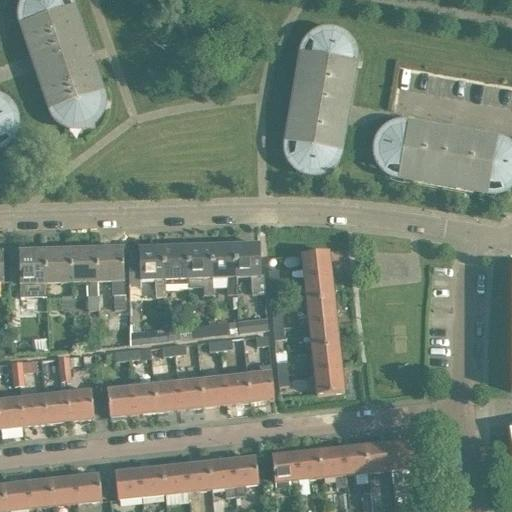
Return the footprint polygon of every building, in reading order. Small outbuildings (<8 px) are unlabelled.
[(16,9),(15,13),(15,18),(16,23),(21,21),(31,51),(36,66),(50,108),(46,109),(48,114),(50,117),(53,121),(57,123),(61,125),(66,127),(70,127),(75,127),(79,126),(83,124),(87,122),(91,119),(94,115),(96,111),(97,107),(98,102),(98,97),(97,93),(86,61),(82,51),(68,10),(62,12),(57,0),(19,0),(17,4),(16,9)] [(301,56),(287,137),(294,139),(291,154),(287,155),(289,160),(292,163),(295,167),(299,169),(303,171),(308,173),(312,173),(317,173),(321,172),(326,170),(329,167),(333,164),(336,160),(338,156),(339,151),(334,150),(339,123),(342,101),(349,60),(354,61),(355,57),(354,52),(353,48),(352,44),(349,40),(346,37),(343,34),(339,32),(335,31),(331,30),(326,30),(322,30),(318,32),(314,34),(310,36),(307,40),(310,42),(308,58),(301,56)] [(0,134),(3,134),(6,137),(8,133),(10,129),(12,125),(13,121),(12,116),(12,112),(10,108),(8,104),(5,101),(2,98),(0,96),(0,134)] [(373,142),(373,147),(374,152),(375,156),(377,160),(380,164),(383,167),(385,164),(401,167),(400,174),(481,188),(482,181),(497,183),(499,187),(503,185),(507,183),(510,180),(511,176),(511,147),(510,145),(507,142),(503,139),(499,137),(495,136),(494,141),(403,125),(404,120),(400,120),(395,120),(390,122),(386,124),(382,126),(379,130),(377,134),(375,138),(373,142)] [(257,243),(232,244),(233,278),(248,277),(249,294),(262,293),(261,276),(258,276),(257,243)] [(232,244),(208,245),(209,279),(210,279),(224,278),(224,294),(234,293),(233,278),(232,244)] [(184,245),(160,246),(161,280),(162,280),(185,279),(184,245)] [(208,245),(184,245),(185,279),(186,287),(200,286),(201,294),(210,294),(210,279),(209,279),(208,245)] [(136,260),(126,260),(126,286),(138,286),(139,281),(152,281),(152,297),(163,297),(162,280),(161,280),(160,246),(136,247),(136,260)] [(120,247),(94,248),(95,283),(96,283),(109,282),(109,295),(110,295),(111,309),(122,309),(122,294),(121,282),(120,247)] [(94,248),(68,249),(69,284),(84,283),(84,295),(96,294),(96,283),(95,283),(94,248)] [(43,249),(16,250),(16,265),(17,283),(17,285),(44,284),(43,249)] [(68,249),(43,249),(44,284),(69,284),(68,249)] [(325,251),(297,253),(297,254),(300,278),(328,275),(325,251)] [(16,265),(7,266),(8,284),(17,283),(16,265)] [(266,269),(266,270),(267,281),(276,280),(275,269),(266,269)] [(328,275),(300,278),(302,301),(331,298),(328,275)] [(276,280),(267,281),(268,293),(277,292),(276,280)] [(96,294),(84,295),(85,310),(97,310),(96,294)] [(70,295),(59,296),(59,311),(71,311),(70,295)] [(331,298),(302,301),(305,324),(333,321),(331,298)] [(279,315),(270,316),(271,328),(280,327),(279,315)] [(235,320),(234,320),(236,333),(265,330),(264,317),(235,320)] [(234,320),(211,323),(212,335),(235,333),(236,333),(234,320)] [(333,321),(305,324),(307,347),(336,344),(333,321)] [(211,323),(187,326),(188,338),(212,335),(211,323)] [(85,327),(73,328),(73,346),(85,346),(85,327)] [(177,327),(163,328),(164,341),(179,340),(177,327)] [(280,327),(271,328),(272,339),(281,338),(280,327)] [(163,328),(127,332),(127,345),(164,341),(163,328)] [(265,334),(252,335),(254,347),(266,346),(265,334)] [(229,338),(217,339),(218,351),(231,350),(229,338)] [(217,339),(205,341),(207,352),(218,351),(217,339)] [(183,343),(170,344),(172,356),(184,355),(183,343)] [(170,344),(158,346),(160,357),(172,356),(170,344)] [(336,344),(307,347),(310,370),(338,367),(336,344)] [(136,348),(124,349),(125,361),(138,360),(136,348)] [(124,349),(112,351),(113,362),(125,361),(124,349)] [(283,351),(273,351),(274,363),(284,362),(283,351)] [(78,355),(66,357),(67,365),(79,363),(78,355)] [(60,358),(55,358),(56,369),(68,368),(67,365),(66,357),(60,358)] [(19,362),(8,363),(9,374),(20,373),(19,362)] [(284,362),(274,363),(275,374),(285,373),(284,362)] [(257,372),(244,374),(247,402),(271,399),(268,371),(268,363),(256,365),(257,372)] [(338,367),(310,370),(313,395),(341,391),(338,367)] [(68,368),(56,369),(57,381),(63,380),(69,380),(68,368)] [(20,373),(9,374),(11,386),(16,385),(22,385),(20,373)] [(285,373),(275,374),(276,386),(286,385),(285,373)] [(244,374),(221,376),(224,404),(247,402),(244,374)] [(221,376),(198,379),(201,407),(224,404),(221,376)] [(198,379),(175,381),(178,409),(201,407),(198,379)] [(175,381),(151,384),(154,412),(178,409),(175,381)] [(151,384),(128,386),(131,414),(154,412),(151,384)] [(128,386),(104,389),(107,417),(131,414),(128,386)] [(88,389),(64,392),(67,420),(91,418),(88,389)] [(64,392),(41,394),(44,423),(67,420),(64,392)] [(41,394),(17,397),(21,425),(44,423),(41,394)] [(17,397),(0,398),(0,427),(21,425),(17,397)] [(410,440),(386,443),(389,471),(390,483),(401,482),(400,469),(413,468),(410,440)] [(374,444),(363,445),(366,473),(377,472),(389,471),(386,443),(374,444)] [(361,445),(340,447),(342,476),(343,485),(344,485),(353,484),(352,475),(364,473),(366,473),(363,445),(361,445)] [(340,447),(315,450),(318,478),(333,477),(342,476),(340,447)] [(305,451),(293,452),(296,481),(306,480),(308,479),(318,478),(315,450),(305,451)] [(293,452),(269,455),(271,469),(272,483),(273,488),(287,486),(288,493),(297,492),(297,490),(296,481),(293,452)] [(253,457),(229,460),(232,487),(233,496),(243,494),(242,486),(256,485),(255,471),(253,457)] [(229,460),(206,462),(209,490),(222,489),(223,497),(233,496),(232,487),(229,460)] [(206,462),(183,465),(186,493),(196,491),(209,490),(206,462)] [(183,465),(159,467),(162,495),(175,494),(186,493),(183,465)] [(159,467),(136,469),(139,498),(162,495),(159,467)] [(136,469),(112,472),(115,498),(115,500),(139,498),(136,469)] [(96,474),(72,476),(75,504),(100,501),(99,499),(96,474)] [(72,476),(48,479),(51,506),(75,504),(72,476)] [(48,479),(24,482),(27,509),(51,506),(48,479)] [(24,482),(1,484),(4,511),(27,509),(24,482)] [(370,511),(368,491),(360,491),(361,511),(370,511)]
